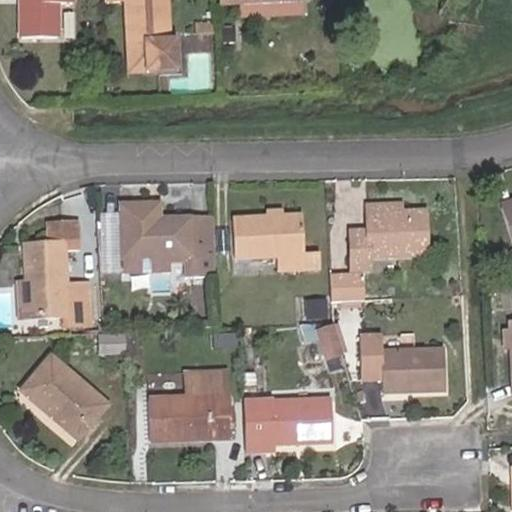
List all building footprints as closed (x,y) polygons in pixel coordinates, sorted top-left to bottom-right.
[(24,44),(61,43),(60,8),(76,8),(75,0),(27,0),(28,8),(23,8),(24,44)] [(114,0),(114,1),(136,1),(137,43),(152,42),(153,70),(184,70),(183,41),(178,41),(177,1),(171,1),(170,0),(114,0)] [(224,24),(204,25),(204,34),(224,34),(224,24)] [(152,42),(137,43),(137,70),(153,70),(152,42)] [(511,202),(501,206),(511,241),(511,202)] [(357,205),(358,215),(391,213),(391,204),(357,205)] [(358,215),(359,231),(359,240),(339,241),(342,274),(360,272),(360,259),(416,256),(414,212),(391,213),(358,215)] [(248,216),(249,224),(267,223),(267,215),(248,216)] [(180,281),(201,280),(198,230),(177,231),(177,221),(143,223),(142,216),(103,218),(104,234),(105,266),(153,263),(170,262),(178,262),(180,281)] [(177,231),(198,230),(198,220),(177,221),(177,231)] [(267,223),(249,224),(217,225),(219,265),(260,263),(261,276),(306,274),(305,257),(287,258),(285,222),(267,223)] [(13,253),(16,288),(19,325),(55,322),(56,332),(76,330),(74,290),(54,292),(52,257),(69,256),(68,228),(39,229),(40,251),(13,253)] [(359,240),(359,231),(339,232),(339,241),(359,240)] [(171,282),(180,281),(178,262),(170,262),(171,282)] [(154,281),(153,263),(105,266),(106,283),(154,281)] [(319,305),(319,308),(322,308),(350,306),(348,281),(318,282),(319,305)] [(19,325),(16,288),(7,288),(10,326),(19,325)] [(315,327),(314,311),(295,311),(296,328),(315,327)] [(331,363),(320,333),(307,337),(318,367),(331,363)] [(91,343),(89,343),(90,361),(115,359),(114,344),(114,342),(112,342),(96,343),(93,343),(91,343)] [(438,354),(377,357),(377,345),(354,345),(356,387),(378,387),(378,400),(440,398),(438,354)] [(34,407),(30,412),(68,443),(99,408),(40,359),(15,392),(34,407)] [(143,449),(222,445),(221,404),(215,405),(214,383),(181,384),(182,406),(140,409),(143,449)] [(11,396),(30,412),(34,407),(15,392),(11,396)] [(320,405),(234,411),(237,462),(264,461),(264,456),(324,451),(320,405)]
